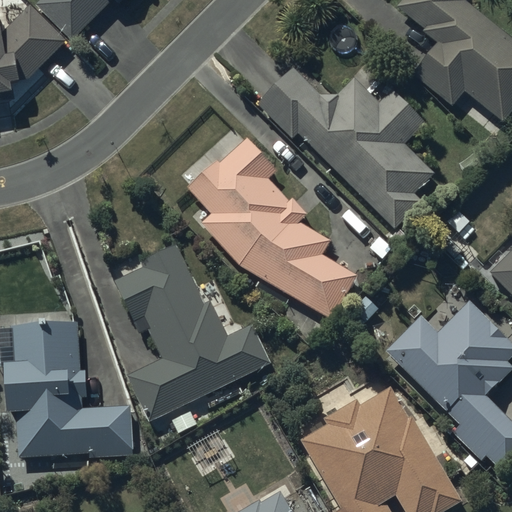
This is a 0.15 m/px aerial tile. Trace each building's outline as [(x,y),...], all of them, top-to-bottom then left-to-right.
[(46,0),(36,10),(72,45),(113,4),(119,10),(129,0),(46,0)] [(437,49),(413,79),(453,112),(465,96),(504,128),(511,117),(511,43),(467,8),(466,0),(405,0),(395,13),(425,36),(423,38),(437,49)] [(0,107),(13,105),(12,95),(19,94),(18,87),(28,85),(65,46),(29,11),(1,40),(0,31),(0,107)] [(293,75),(256,108),(293,145),(299,139),(394,237),(423,208),(414,200),(435,180),(405,149),(426,128),(393,95),(380,108),(354,82),(336,100),(320,101),(293,75)] [(210,220),(201,229),(239,272),(331,326),(357,281),(323,261),(331,247),(300,229),(308,221),(293,205),(290,207),(270,185),(278,177),(248,144),(221,169),(218,166),(187,195),(210,220)] [(479,255),(444,220),(428,236),(462,271),(479,255)] [(162,364),(128,381),(150,428),(272,369),(253,330),(228,342),(211,306),(204,310),(175,251),(141,267),(144,273),(116,287),(139,340),(150,335),(162,364)] [(511,256),(491,278),(511,298),(511,256)] [(420,320),(385,356),(460,431),(454,437),(483,466),(487,462),(502,476),(511,466),(511,430),(484,403),(511,374),(507,369),(511,363),(511,347),(471,307),(439,339),(420,320)] [(15,423),(17,461),(90,458),(91,462),(131,460),(130,412),(81,414),(81,403),(87,402),(86,376),(81,376),(79,329),(11,331),(13,371),(4,372),(6,423),(15,423)] [(328,431),(303,445),(339,511),(389,511),(387,508),(397,503),(402,511),(457,511),(464,508),(392,394),(361,412),(359,407),(325,426),(328,431)]
